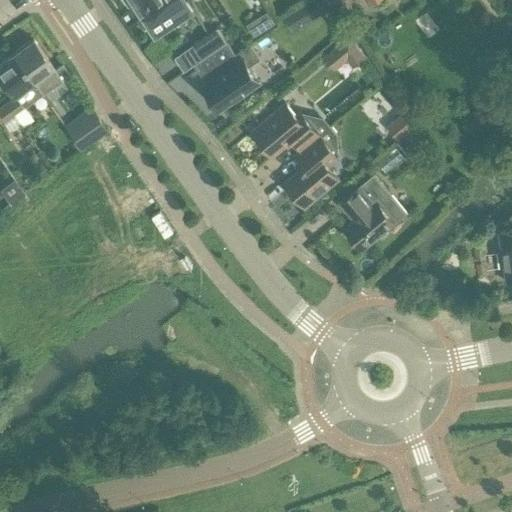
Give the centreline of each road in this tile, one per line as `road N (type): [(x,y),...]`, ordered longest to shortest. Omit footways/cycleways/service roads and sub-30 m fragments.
road 1 (tertiary): [(67,0),(273,286),(351,353)]
road 2 (residential): [(29,511),(250,459),(352,398)]
